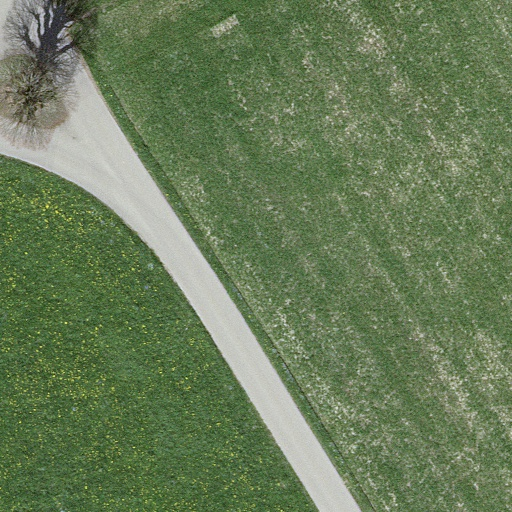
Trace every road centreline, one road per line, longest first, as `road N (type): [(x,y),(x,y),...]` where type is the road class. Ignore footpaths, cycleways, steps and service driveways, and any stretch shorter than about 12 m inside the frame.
road 1 (unclassified): [(328,511),(129,198)]
road 2 (unclassified): [(129,198),(59,79),(25,0)]
road 3 (unclassified): [(0,132),(61,152),(129,198)]
